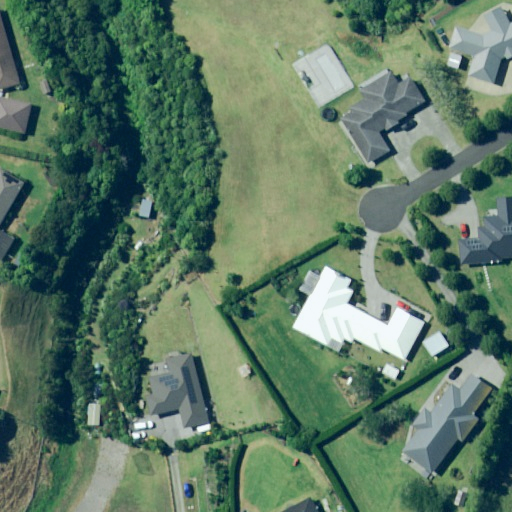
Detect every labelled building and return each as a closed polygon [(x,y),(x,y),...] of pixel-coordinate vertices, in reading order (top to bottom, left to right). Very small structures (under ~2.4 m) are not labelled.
[(0,90),(21,84),(0,12),(0,90)] [(390,151),(379,134),(386,130),(387,132),(397,126),(395,124),(408,116),(406,114),(425,102),(411,78),(399,86),(391,73),(361,91),(368,103),(340,119),(368,165),(390,151)] [(31,105),(0,98),(0,128),(25,134),(31,105)] [(0,225),(25,182),(1,168),(0,169),(0,225)] [(511,198),(497,200),(499,220),(479,222),(481,239),(460,241),(462,266),(502,262),(501,260),(511,258),(511,198)] [(207,424),(192,355),(167,361),(146,365),(153,396),(146,398),(150,417),(178,410),(183,430),(207,424)] [(492,390),(472,375),(461,391),(452,385),(431,415),(425,411),(414,427),(419,431),(403,453),(432,475),(458,439),(462,443),(479,420),(473,416),(492,390)] [(511,462),(503,486),(511,489),(511,462)] [(317,511),(311,500),(286,511),(317,511)]
